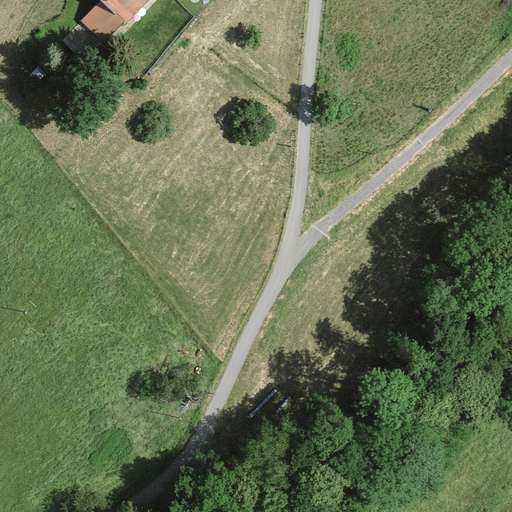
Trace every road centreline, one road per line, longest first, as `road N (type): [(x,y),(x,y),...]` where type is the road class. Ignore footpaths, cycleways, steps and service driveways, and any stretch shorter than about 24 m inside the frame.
road 1 (unclassified): [(320,0),(308,171),(290,260),(198,461),(137,511)]
road 2 (track): [(284,272),(511,66)]
